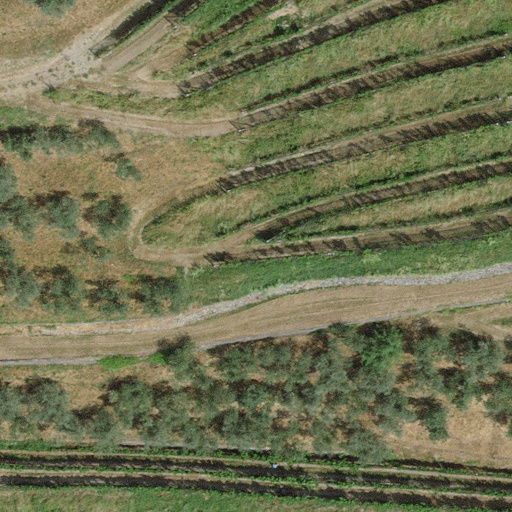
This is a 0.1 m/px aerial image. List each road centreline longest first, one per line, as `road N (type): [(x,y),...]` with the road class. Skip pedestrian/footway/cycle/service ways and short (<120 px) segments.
road 1 (track): [(135,0),(0,98)]
road 2 (track): [(131,3),(0,35)]
